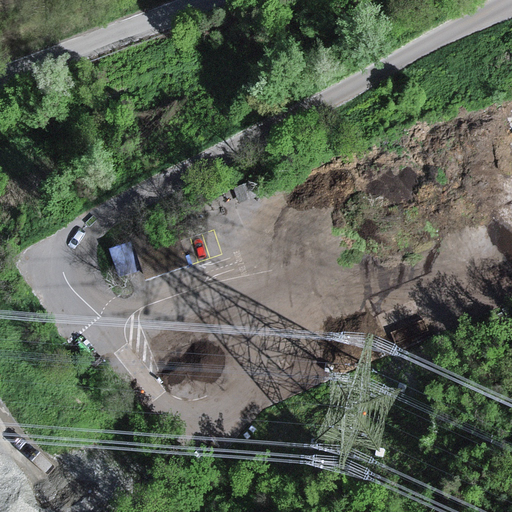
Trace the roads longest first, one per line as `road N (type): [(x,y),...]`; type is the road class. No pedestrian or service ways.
road 1 (track): [(511,117),(374,175),(143,312),(104,308),(87,292),(81,253),(99,217),(507,0)]
road 2 (unclassified): [(219,0),(0,80)]
